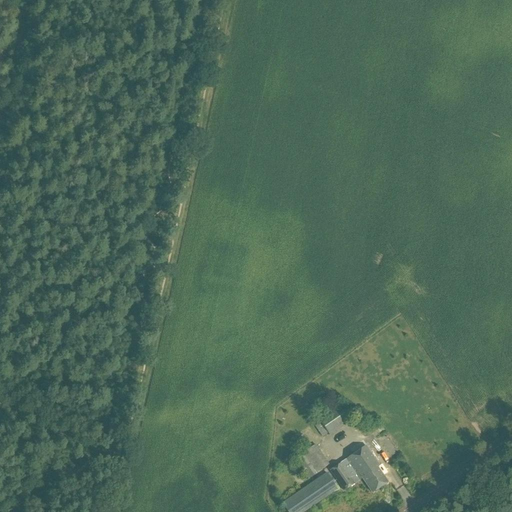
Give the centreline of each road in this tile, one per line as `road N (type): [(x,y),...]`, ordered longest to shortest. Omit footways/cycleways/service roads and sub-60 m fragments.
road 1 (track): [(134,454),(234,0)]
road 2 (track): [(126,453),(106,455),(0,400)]
road 3 (track): [(27,0),(0,117)]
road 4 (tertiary): [(412,507),(511,440)]
